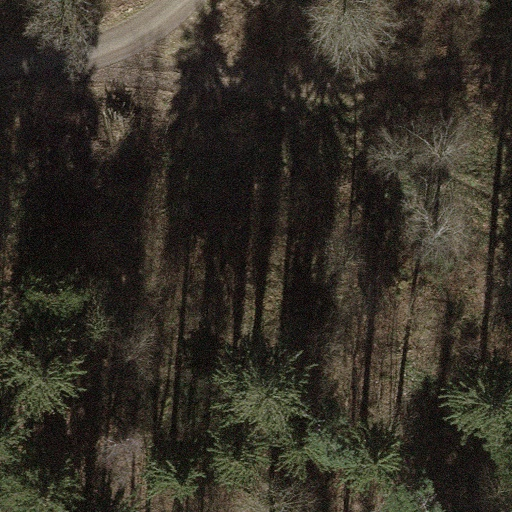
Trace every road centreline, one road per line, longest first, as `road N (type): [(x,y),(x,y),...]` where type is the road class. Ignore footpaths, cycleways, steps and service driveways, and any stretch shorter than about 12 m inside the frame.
road 1 (track): [(71,65),(441,71),(511,64)]
road 2 (track): [(149,0),(71,65),(0,61)]
